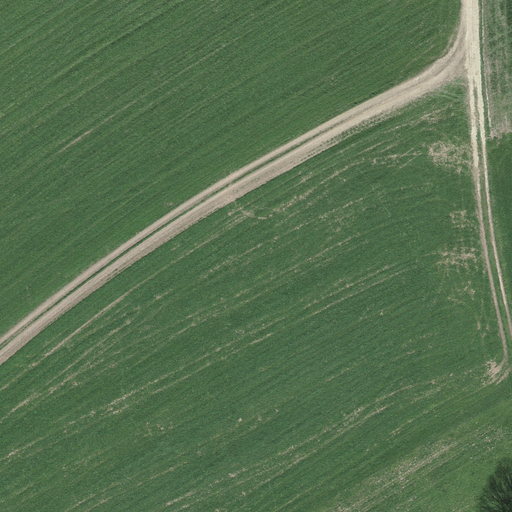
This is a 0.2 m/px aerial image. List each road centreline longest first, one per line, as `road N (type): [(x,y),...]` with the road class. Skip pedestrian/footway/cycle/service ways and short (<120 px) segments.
road 1 (track): [(472,35),(225,167),(119,234),(0,326)]
road 2 (track): [(473,0),(481,171),(509,356)]
